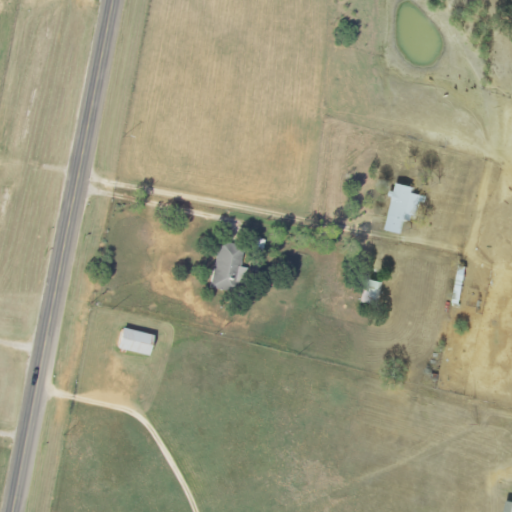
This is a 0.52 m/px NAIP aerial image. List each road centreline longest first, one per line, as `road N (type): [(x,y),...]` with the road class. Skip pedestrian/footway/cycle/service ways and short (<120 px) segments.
road 1 (trunk): [(67,227),(15,511)]
road 2 (trunk): [(112,0),(67,227)]
